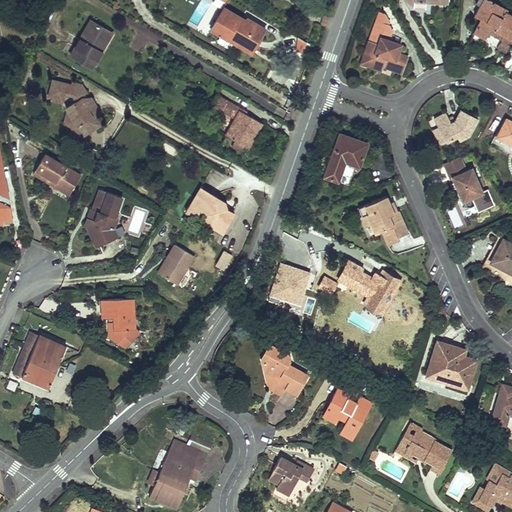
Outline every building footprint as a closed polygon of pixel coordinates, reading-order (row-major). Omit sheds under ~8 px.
[(425,2),(448,4),(447,0),(414,0),(414,8),(421,8),(421,2),(425,2)] [(490,1),(487,0),(478,0),(475,5),(479,7),(485,10),(490,1)] [(480,20),(473,33),(485,40),(488,33),(492,26),(495,28),(494,31),(511,41),(511,16),(506,13),(507,11),(490,1),(485,10),(479,7),(474,17),(480,20)] [(245,21),(223,8),(210,29),(251,53),(265,29),(247,18),(245,21)] [(92,21),(71,56),(93,69),(102,52),(98,50),(109,31),(92,21)] [(370,55),(366,65),(382,71),(383,67),(384,65),(392,68),(391,70),(399,73),(402,64),(405,65),(408,57),(398,53),(401,45),(389,40),(392,30),(389,26),(376,21),(369,40),(368,40),(363,53),(370,55)] [(506,53),(511,41),(494,31),(495,28),(492,26),(488,33),(505,42),(500,50),(506,53)] [(109,31),(98,50),(102,52),(113,34),(109,31)] [(370,55),(363,53),(360,63),(366,65),(370,55)] [(67,111),(83,136),(101,125),(96,117),(90,106),(94,103),(93,101),(92,100),(91,98),(90,98),(87,100),(83,94),(86,92),(81,84),(72,82),(72,85),(53,80),(49,97),(54,97),(53,101),(62,103),(64,94),(74,96),(77,102),(66,108),(67,111)] [(217,94),(211,105),(223,113),(230,101),(217,94)] [(248,111),(230,101),(223,113),(235,119),(226,135),(235,140),(232,145),(244,154),(247,148),(248,148),(262,124),(246,114),(248,111)] [(94,103),(90,106),(96,117),(100,112),(94,103)] [(469,136),(478,119),(460,110),(455,121),(451,123),(448,119),(446,113),(434,119),(438,127),(446,141),(447,143),(457,138),(459,141),(469,136)] [(71,126),(78,139),(83,136),(67,111),(64,125),(71,126)] [(511,122),(507,120),(497,138),(511,146),(511,122)] [(446,141),(438,127),(432,131),(440,145),(446,141)] [(367,144),(340,134),(325,177),(337,181),(344,161),(349,163),(359,167),(367,144)] [(4,220),(12,220),(10,207),(5,205),(4,199),(9,199),(0,149),(0,224),(4,225),(4,220)] [(79,175),(45,155),(34,174),(50,184),(52,180),(70,191),(79,175)] [(460,156),(444,163),(450,179),(453,178),(455,182),(459,191),(456,192),(461,205),(472,200),(477,213),(495,206),(488,189),(481,192),(471,170),(466,172),(460,156)] [(349,163),(344,161),(337,181),(342,183),(349,163)] [(52,180),(50,184),(68,194),(70,191),(52,180)] [(455,182),(450,184),(461,211),(464,210),(461,205),(456,192),(459,191),(455,182)] [(207,188),(202,185),(185,212),(194,218),(199,210),(206,215),(202,221),(208,225),(213,228),(218,231),(222,234),(234,215),(226,209),(224,202),(217,198),(205,191),(207,188)] [(219,195),(207,188),(205,191),(217,198),(219,195)] [(114,219),(121,197),(99,190),(92,210),(96,211),(94,216),(92,215),(90,218),(88,217),(86,224),(93,240),(103,236),(106,242),(117,237),(113,229),(117,220),(114,219)] [(388,204),(385,197),(365,206),(369,214),(362,217),(366,226),(370,224),(375,234),(382,231),(388,245),(398,240),(397,237),(407,233),(398,211),(396,211),(392,213),(388,204)] [(369,214),(365,206),(358,209),(362,217),(369,214)] [(103,236),(93,240),(96,247),(106,242),(103,236)] [(504,240),(499,238),(487,260),(491,262),(504,240)] [(511,244),(504,240),(491,262),(511,273),(511,244)] [(161,275),(176,284),(194,256),(176,244),(167,257),(171,260),(161,275)] [(222,251),(214,267),(223,272),(231,255),(222,251)] [(167,257),(158,272),(161,275),(171,260),(167,257)] [(300,303),(310,272),(281,263),(268,301),(279,305),(282,297),(300,303)] [(373,280),(347,266),(340,279),(371,296),(367,303),(382,312),(400,281),(397,280),(388,274),(386,279),(381,276),(376,274),(373,280)] [(391,268),(388,274),(397,280),(400,273),(391,268)] [(338,283),(325,276),(319,286),(332,294),(338,283)] [(133,316),(132,298),(100,300),(101,308),(104,308),(104,317),(113,317),(113,321),(108,322),(109,337),(117,336),(117,343),(125,347),(139,332),(135,328),(134,316),(133,316)] [(30,332),(21,354),(29,358),(39,336),(30,332)] [(12,373),(48,388),(65,347),(39,336),(29,358),(26,365),(17,361),(12,373)] [(450,346),(438,343),(429,375),(467,387),(475,361),(461,357),(448,353),(450,346)] [(280,355),(282,351),(270,344),(261,359),(263,364),(271,350),(280,355)] [(463,350),(450,346),(448,353),(461,357),(463,350)] [(286,388),(297,394),(307,375),(289,365),(290,362),(288,354),(282,351),(280,355),(271,350),(263,364),(264,373),(271,376),(275,375),(279,378),(276,386),(284,391),(286,388)] [(21,354),(17,361),(26,365),(29,358),(21,354)] [(271,376),(264,373),(268,388),(281,395),(284,391),(276,386),(279,378),(275,375),(271,376)] [(6,389),(14,391),(16,384),(9,381),(6,389)] [(351,392),(340,386),(324,415),(335,421),(337,417),(341,410),(351,415),(347,422),(341,432),(352,439),(372,404),(360,398),(357,404),(347,398),(351,392)] [(511,392),(502,390),(492,421),(506,425),(509,415),(511,415),(511,392)] [(351,415),(341,410),(337,417),(347,422),(351,415)] [(410,422),(405,433),(413,437),(417,429),(422,432),(423,429),(410,422)] [(413,437),(405,433),(399,444),(407,449),(404,454),(411,458),(413,455),(418,458),(420,455),(425,458),(424,461),(432,465),(441,470),(452,450),(435,441),(436,439),(422,432),(417,429),(413,437)] [(212,444),(191,435),(187,445),(207,454),(212,444)] [(198,459),(201,452),(174,440),(160,473),(154,471),(149,482),(155,485),(149,497),(177,509),(190,477),(198,459)] [(407,449),(399,444),(395,452),(415,463),(418,458),(413,455),(411,458),(404,454),(407,449)] [(376,454),(371,452),(368,458),(372,461),(376,454)] [(295,465),(281,457),(269,478),(279,483),(277,488),(289,495),(299,477),(307,481),(314,470),(305,465),(303,469),(295,465)] [(203,462),(198,459),(190,477),(196,479),(203,462)] [(305,465),(298,461),(295,465),(303,469),(305,465)] [(441,470),(432,465),(429,470),(438,475),(441,470)] [(511,473),(495,465),(487,479),(490,481),(496,484),(501,475),(508,479),(510,476),(511,476),(511,473)] [(496,484),(490,481),(484,490),(479,499),(491,506),(496,498),(511,506),(511,476),(510,476),(508,479),(501,475),(496,484)] [(479,499),(484,490),(480,488),(472,501),(488,510),(491,506),(479,499)] [(349,511),(333,503),(328,511),(349,511)]
